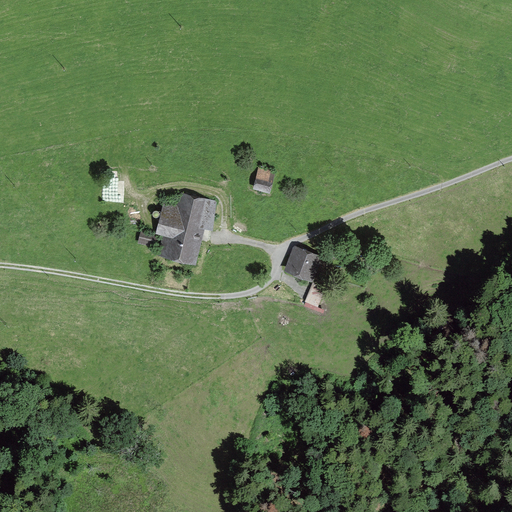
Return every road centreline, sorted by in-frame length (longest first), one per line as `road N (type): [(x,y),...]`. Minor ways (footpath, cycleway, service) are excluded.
road 1 (track): [(274,252),(511,159)]
road 2 (track): [(225,295),(0,264)]
road 3 (track): [(142,198),(181,186),(212,190),(223,201),(222,236),(274,252)]
